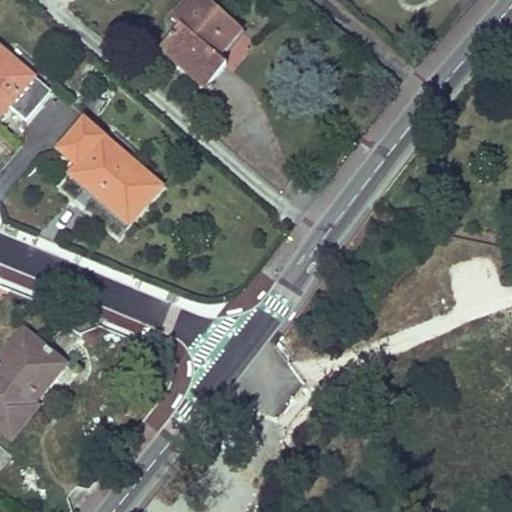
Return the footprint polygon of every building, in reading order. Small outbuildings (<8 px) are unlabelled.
[(102,0),(121,13),(130,0),(102,0)] [(219,57),(241,29),(206,0),(191,0),(172,23),(179,29),(159,51),(180,68),(184,62),(212,85),(229,65),(219,57)] [(53,95),(0,49),(0,109),(6,114),(9,109),(27,124),(53,95)] [(94,195),(129,225),(160,188),(85,122),(59,152),(76,167),(72,170),(97,191),(94,195)] [(97,191),(72,170),(68,175),(94,195),(97,191)] [(64,366),(23,333),(0,361),(0,431),(13,441),(37,409),(33,405),(64,366)]
